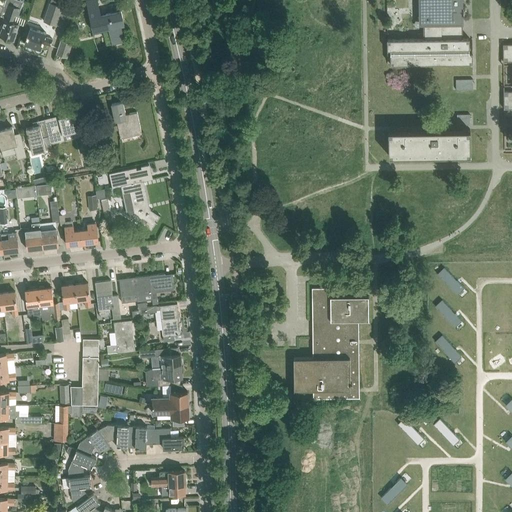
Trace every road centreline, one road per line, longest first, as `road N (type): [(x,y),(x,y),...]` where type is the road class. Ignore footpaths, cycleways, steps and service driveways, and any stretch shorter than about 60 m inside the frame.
road 1 (residential): [(207,459),(199,317),(192,264),(181,247),(0,267)]
road 2 (secondary): [(215,264),(168,0)]
road 3 (secondary): [(232,511),(215,264)]
road 4 (residential): [(275,261),(377,258),(441,241)]
road 5 (residential): [(63,89),(157,68),(142,0)]
road 6 (residential): [(494,33),(497,165)]
road 7 (residential): [(367,166),(497,165)]
